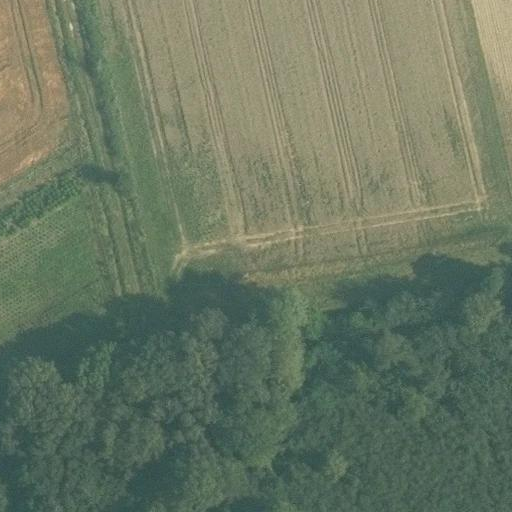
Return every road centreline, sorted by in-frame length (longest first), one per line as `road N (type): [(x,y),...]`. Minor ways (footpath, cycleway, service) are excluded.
road 1 (track): [(0,384),(511,306)]
road 2 (track): [(153,363),(75,0)]
